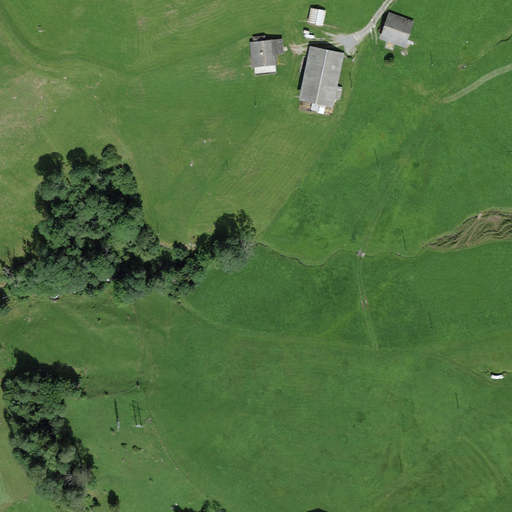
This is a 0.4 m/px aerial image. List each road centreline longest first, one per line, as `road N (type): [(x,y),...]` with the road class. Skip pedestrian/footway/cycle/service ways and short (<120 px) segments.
road 1 (track): [(349,38),(270,24),(123,69),(42,53),(15,31),(0,3)]
road 2 (track): [(373,21),(380,65),(430,109),(358,258),(376,351)]
